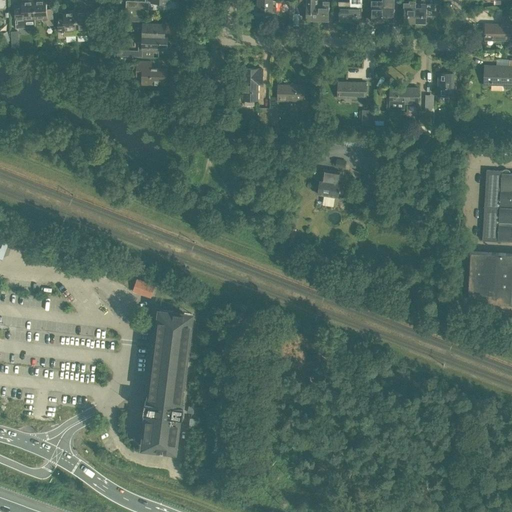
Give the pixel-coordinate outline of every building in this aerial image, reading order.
[(33,0),(21,0),(22,7),(15,7),(16,28),(35,27),(35,19),(33,0)] [(47,11),(46,0),(33,0),(35,19),(42,18),(42,20),(45,24),(47,24),(47,25),(54,25),(53,11),(47,11)] [(277,11),(277,6),(276,0),(257,0),(258,11),(277,11)] [(317,19),(318,4),(316,4),(315,0),(299,0),(300,0),(304,1),(303,10),(306,10),(306,19),(317,19)] [(329,19),(329,0),(324,0),(324,4),(318,4),(317,19),(329,19)] [(352,20),(352,23),(360,23),(360,21),(361,21),(361,0),(350,0),(350,1),(351,1),(350,20),(352,20)] [(371,0),(371,4),(371,21),(383,21),(383,0),(371,0)] [(383,0),(383,21),(393,21),(394,5),(394,3),(393,0),(383,0)] [(415,22),(415,7),(416,0),(412,0),(409,0),(409,2),(404,2),(404,21),(415,22)] [(350,20),(351,1),(350,1),(339,1),(339,20),(350,20)] [(435,15),(435,3),(421,3),(421,7),(415,7),(415,22),(427,22),(427,15),(435,15)] [(58,38),(65,37),(65,36),(76,35),(74,10),(63,11),(64,23),(57,24),(58,38)] [(88,10),(74,10),(76,35),(87,35),(89,35),(89,36),(97,36),(97,31),(98,31),(97,15),(88,15),(88,10)] [(511,18),(510,18),(510,25),(508,25),(508,24),(485,24),(485,39),(511,39),(511,18)] [(168,37),(168,36),(165,36),(165,23),(143,23),(143,36),(168,37)] [(18,31),(10,31),(11,47),(19,46),(18,31)] [(7,33),(0,35),(0,36),(2,43),(10,41),(7,33)] [(138,50),(111,49),(111,55),(142,56),(142,48),(167,49),(168,37),(143,36),(142,41),(139,41),(138,50)] [(511,59),(509,59),(509,66),(485,65),(484,84),(492,84),(491,90),(503,90),(503,85),(511,85),(511,59)] [(166,84),(167,68),(151,67),(151,61),(137,61),(137,75),(143,75),(142,83),(166,84)] [(263,85),(263,76),(263,69),(244,68),(243,100),(257,100),(258,85),(263,85)] [(453,95),(453,73),(439,72),(438,95),(453,95)] [(366,97),(366,82),(338,81),(338,97),(366,97)] [(304,100),(304,85),(278,84),(278,100),(304,100)] [(418,103),(418,88),(390,87),(390,108),(404,108),(404,102),(418,103)] [(270,121),(270,107),(258,107),(258,121),(270,121)] [(368,137),(329,130),(327,142),(366,149),(368,137)] [(345,167),(347,161),(338,159),(336,165),(345,167)] [(341,181),(342,172),(324,169),(322,178),(321,178),(318,194),(338,197),(341,181)] [(511,173),(502,172),(503,170),(487,169),(483,240),(495,240),(495,239),(511,240),(511,173)] [(379,184),(373,173),(359,181),(364,191),(379,184)] [(294,242),(296,229),(286,228),(284,240),(294,242)] [(8,240),(0,237),(0,258),(2,259),(8,240)] [(511,303),(511,253),(470,251),(468,301),(511,303)] [(154,285),(137,279),(133,291),(150,297),(154,285)] [(148,411),(144,411),(143,412),(147,412),(143,447),(167,450),(168,444),(176,445),(179,416),(183,417),(183,416),(179,415),(180,406),(184,407),(184,405),(181,405),(191,319),(184,319),(184,313),(174,311),(173,317),(159,315),(149,401),(145,401),(145,402),(149,402),(148,407),(148,411)]
